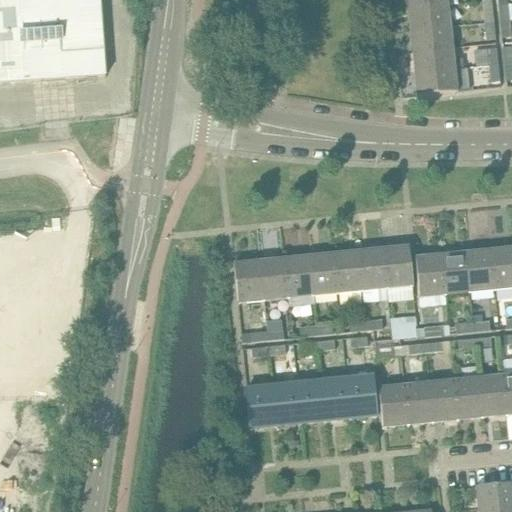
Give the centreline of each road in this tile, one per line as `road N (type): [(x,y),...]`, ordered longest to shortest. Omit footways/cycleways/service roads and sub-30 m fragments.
road 1 (secondary): [(94,511),(155,113)]
road 2 (residential): [(511,143),(336,139),(155,113)]
